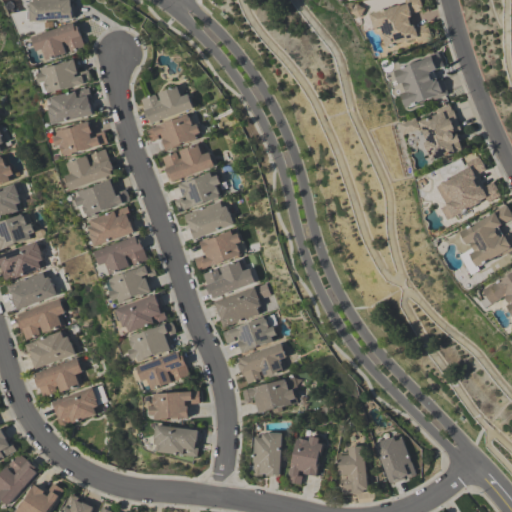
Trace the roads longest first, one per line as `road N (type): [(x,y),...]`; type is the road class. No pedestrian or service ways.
road 1 (residential): [(0,343),(28,425),(51,454),(90,477),(293,511),(444,492),(474,463)]
road 2 (tertiary): [(176,0),(267,112),(333,302),(389,377),(474,463)]
road 3 (residential): [(120,51),(120,111),(190,315),(222,381),(227,436),(217,495)]
road 4 (residential): [(511,168),(448,0)]
